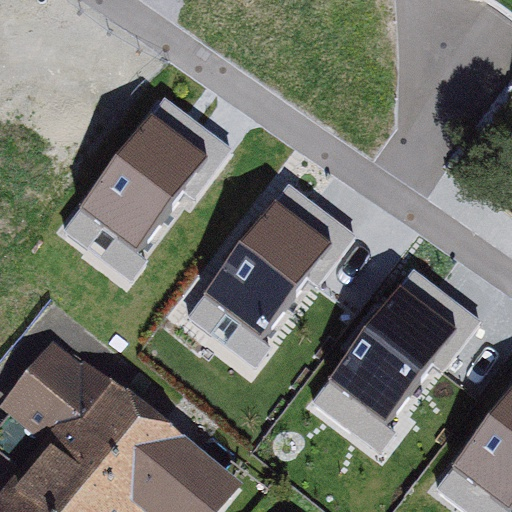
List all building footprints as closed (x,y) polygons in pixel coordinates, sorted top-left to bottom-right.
[(201,156),(153,121),(90,206),(139,241),(201,156)] [(327,239),(279,203),(216,289),(264,324),(327,239)] [(445,327),(396,291),(334,377),(382,412),(445,327)] [(210,511),(227,492),(56,355),(0,430),(0,451),(37,481),(11,511),(210,511)] [(511,485),(511,384),(457,460),(505,495),(511,485)]
